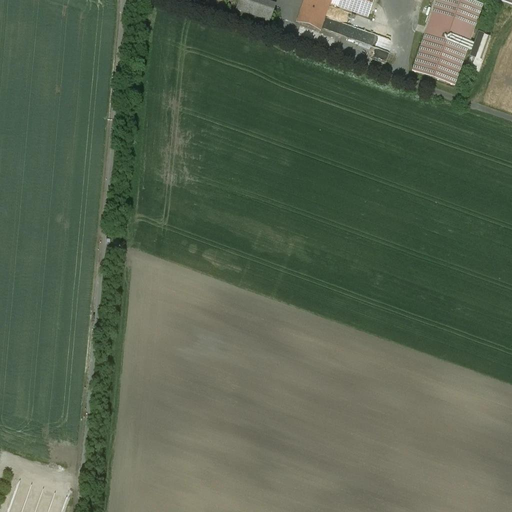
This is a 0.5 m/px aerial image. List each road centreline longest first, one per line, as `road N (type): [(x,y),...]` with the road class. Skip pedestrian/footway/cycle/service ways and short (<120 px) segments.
road 1 (unclassified): [(75,511),(125,0)]
road 2 (unclassified): [(175,0),(511,120)]
